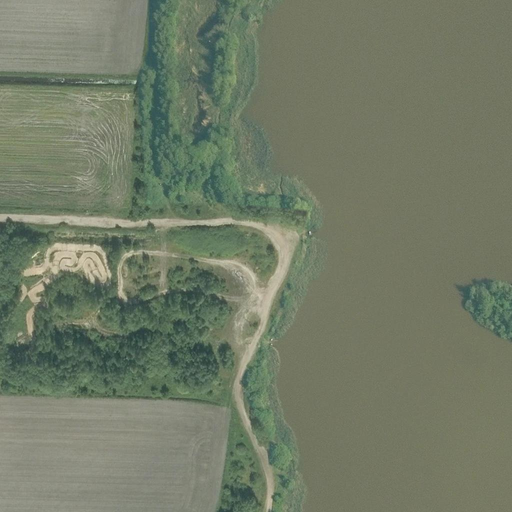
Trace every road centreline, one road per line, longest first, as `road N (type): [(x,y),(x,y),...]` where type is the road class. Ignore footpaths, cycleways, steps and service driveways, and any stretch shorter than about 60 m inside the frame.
road 1 (track): [(184,223),(245,223),(279,244),(238,397),(268,475),(268,511)]
road 2 (track): [(184,223),(0,218)]
